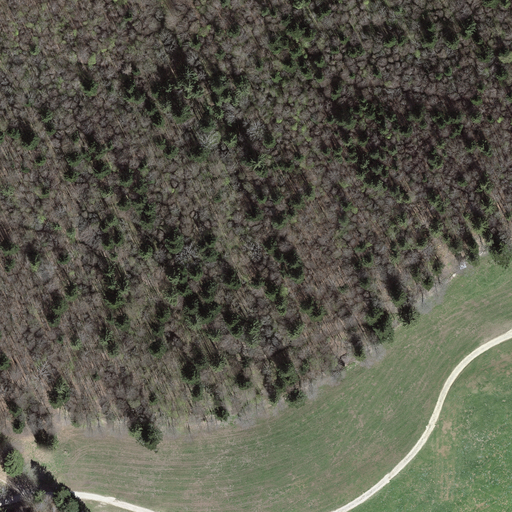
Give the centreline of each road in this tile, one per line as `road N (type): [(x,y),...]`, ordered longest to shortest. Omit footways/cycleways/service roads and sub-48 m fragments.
road 1 (track): [(0,217),(65,228),(248,347),(400,304)]
road 2 (track): [(339,511),(406,463),(463,362),(511,335)]
